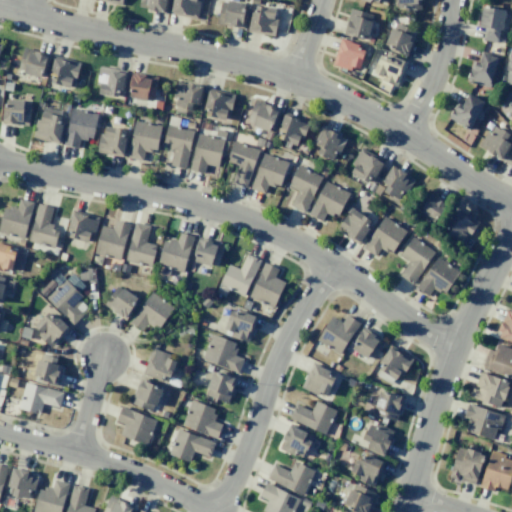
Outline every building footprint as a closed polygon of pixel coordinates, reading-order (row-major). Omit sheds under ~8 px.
[(167,0),(165,14),(147,10),(148,8),(138,6),(139,0),(167,0)] [(200,0),(196,19),(169,13),(171,0),(200,0)] [(228,0),(244,4),(244,8),(247,8),(242,29),(216,24),(221,2),(227,3),(228,0)] [(420,0),(421,10),(404,11),(404,7),(396,8),(396,1),(395,1),(394,0),(420,0)] [(255,5),(275,9),(273,17),(277,17),(273,36),(247,31),(250,12),(254,12),(255,5)] [(482,6),(505,10),(501,30),(499,29),(496,42),(481,39),(484,27),(478,25),(482,6)] [(350,8),(371,14),(369,21),(372,22),(367,38),(362,37),(361,39),(343,34),(350,8)] [(396,23),(414,30),(409,41),(412,42),(406,56),(387,49),(388,46),(385,44),(391,28),(393,29),(396,23)] [(340,37),(359,43),(358,48),(365,50),(359,69),(351,66),(350,70),(332,64),(340,37)] [(18,72),(42,77),(47,53),(22,49),(18,72)] [(481,52),(497,57),(490,80),(491,80),(489,88),(466,80),(472,61),(477,63),(481,52)] [(389,55),(404,61),(398,76),(400,77),(396,87),(378,79),(380,76),(372,73),(380,54),(387,58),(389,55)] [(78,63),(54,58),(49,83),(73,88),(78,63)] [(98,94),(121,97),(124,71),(98,68),(96,83),(99,83),(98,94)] [(153,101),(157,77),(132,73),(128,97),(153,101)] [(192,103),(200,104),(203,86),(177,81),(173,106),(191,109),(192,103)] [(227,119),(233,95),(208,89),(203,113),(227,119)] [(468,94),(483,102),(469,129),(448,118),(453,109),(451,108),(455,102),(462,105),(468,94)] [(3,123),(28,125),(30,102),(5,99),(3,123)] [(246,123),(270,131),(277,109),(253,101),(246,123)] [(59,143),(65,113),(42,108),(40,120),(36,119),(32,137),(59,143)] [(78,148),(80,138),(92,140),(97,114),(71,108),(63,145),(78,148)] [(308,123),(285,113),(275,136),(297,146),(308,123)] [(160,124),(133,121),(128,159),(143,160),(144,150),(157,152),(160,124)] [(193,130),(167,124),(162,146),(173,148),(169,166),(185,169),(193,130)] [(122,156),(126,129),(101,126),(98,152),(122,156)] [(501,129),(509,134),(505,140),(511,144),(502,161),(486,152),(487,150),(479,145),(487,131),(489,133),(493,126),(500,130),(501,129)] [(315,145),(319,146),(316,154),(336,162),(346,138),(322,128),(315,145)] [(198,133),(189,169),(203,173),(205,166),(210,167),(209,175),(215,176),(226,132),(216,129),(214,137),(198,133)] [(236,165),(231,182),(246,187),(259,149),(233,141),(226,162),(236,165)] [(348,171),(371,184),(384,162),(360,149),(348,171)] [(250,189),(264,194),(267,183),(280,187),(288,161),(261,153),(250,189)] [(297,189),(290,207),(306,212),(319,175),(295,166),(288,186),(297,189)] [(414,177),(390,167),(383,183),(386,184),(383,192),(399,199),(402,192),(407,194),(414,177)] [(322,221),(325,212),(337,218),(349,192),(324,181),(308,215),(322,221)] [(445,201),(430,192),(418,214),(434,222),(445,201)] [(16,209),(3,206),(0,221),(0,233),(24,239),(32,202),(18,199),(16,209)] [(58,229),(48,226),(52,207),(37,204),(28,241),(54,248),(58,229)] [(358,244),(373,223),(352,208),(337,229),(358,244)] [(477,221),(455,210),(443,232),(465,244),(477,221)] [(91,243),(97,218),(72,212),(66,237),(91,243)] [(375,256),(380,247),(391,254),(406,230),(382,216),(363,248),(375,256)] [(129,224),(115,220),(112,229),(101,226),(94,253),(120,260),(129,224)] [(125,260),(151,267),(156,245),(146,242),(150,226),(135,222),(125,260)] [(157,266),(185,272),(192,235),(178,233),(176,242),(163,239),(157,266)] [(412,285),(434,252),(412,236),(399,255),(409,262),(399,275),(412,285)] [(193,261),(216,266),(221,244),(199,239),(193,261)] [(0,271),(5,272),(6,268),(19,271),(23,254),(8,250),(9,246),(0,243),(0,271)] [(244,296),(261,261),(246,254),(239,269),(228,264),(219,284),(244,296)] [(417,289),(429,295),(432,288),(445,295),(458,269),(434,257),(417,289)] [(249,298),(274,308),(284,282),(274,278),(278,269),(263,263),(249,298)] [(39,292),(72,324),(88,308),(79,300),(83,296),(70,284),(58,272),(39,292)] [(105,306),(127,318),(138,297),(116,285),(105,306)] [(159,329),(173,305),(149,292),(130,324),(142,331),(147,322),(159,329)] [(223,332),(249,341),(256,317),(231,309),(223,332)] [(505,309),(511,312),(511,341),(499,336),(501,332),(497,330),(505,309)] [(32,327),(50,346),(68,330),(50,311),(32,327)] [(346,315),(359,323),(338,355),(316,340),(331,316),(341,322),(346,315)] [(362,326),(380,338),(376,343),(381,346),(373,360),(367,356),(366,358),(352,348),(356,342),(353,340),(362,326)] [(237,342),(210,335),(203,362),(239,371),(243,358),(233,355),(237,342)] [(390,344),(413,359),(402,375),(399,372),(391,385),(375,375),(381,365),(378,362),(390,344)] [(511,349),(511,372),(510,378),(481,367),(488,349),(494,351),(497,344),(511,349)] [(177,358),(151,350),(143,375),(169,383),(177,358)] [(60,357),(38,354),(34,381),(56,384),(60,357)] [(313,362),(333,371),(331,375),(335,377),(326,395),(319,391),(317,395),(300,387),(313,362)] [(335,364),(341,367),(338,372),(333,368),(335,364)] [(205,395),(227,402),(235,378),(212,371),(205,395)] [(480,371),(508,382),(506,386),(508,387),(503,400),(501,400),(498,407),(470,396),(473,388),(478,390),(479,387),(474,385),(480,371)] [(348,377),(356,382),(353,387),(345,383),(348,377)] [(131,404),(154,411),(161,387),(139,380),(131,404)] [(39,414),(42,403),(58,407),(62,392),(25,382),(18,408),(39,414)] [(403,396),(395,421),(374,414),(376,408),(374,407),(380,390),(391,393),(391,392),(403,396)] [(212,421),(216,409),(191,400),(181,425),(216,439),(222,424),(212,421)] [(295,404),(288,417),(324,434),(335,410),(315,400),(310,411),(295,404)] [(467,403),(504,415),(499,430),(496,429),(492,439),(464,430),(468,418),(463,417),(467,403)] [(119,437),(148,444),(155,418),(119,408),(116,422),(123,423),(119,437)] [(290,424),(306,431),(303,438),(310,442),(306,451),(305,450),(302,456),(294,452),(293,455),(278,448),(290,424)] [(378,424),(392,431),(388,439),(390,440),(383,457),(365,448),(368,442),(361,439),(365,429),(367,430),(370,424),(376,428),(378,424)] [(168,454),(189,462),(193,452),(209,457),(214,442),(177,429),(168,454)] [(338,441),(348,445),(345,452),(335,447),(338,441)] [(466,448),(480,452),(479,454),(484,456),(475,484),(460,479),(461,475),(458,474),(456,479),(449,476),(458,447),(465,449),(466,448)] [(504,457),(511,459),(511,470),(506,490),(493,485),(492,490),(479,486),(491,450),(505,454),(504,457)] [(326,452),(331,455),(327,463),(322,460),(326,452)] [(366,454),(383,462),(372,486),(357,479),(358,476),(349,471),(358,454),(365,457),(366,454)] [(292,461),(313,471),(302,494),(267,478),(273,464),(288,471),(292,461)] [(13,467),(28,471),(27,473),(37,476),(33,491),(29,490),(27,498),(6,492),(13,467)] [(68,483),(60,511),(32,511),(39,489),(43,490),(44,486),(51,488),(54,479),(68,483)] [(265,482),(299,499),(292,511),(265,511),(261,510),(266,500),(258,496),(265,482)] [(354,484),(375,493),(366,511),(352,511),(344,508),(345,505),(342,504),(350,489),(352,490),(354,484)] [(65,511),(73,485),(87,489),(83,505),(94,508),(92,511),(65,511)] [(101,511),(109,496),(134,506),(131,511),(101,511)] [(302,498),(310,501),(308,506),(300,503),(302,498)] [(316,500),(324,503),(321,510),(313,507),(316,500)]
